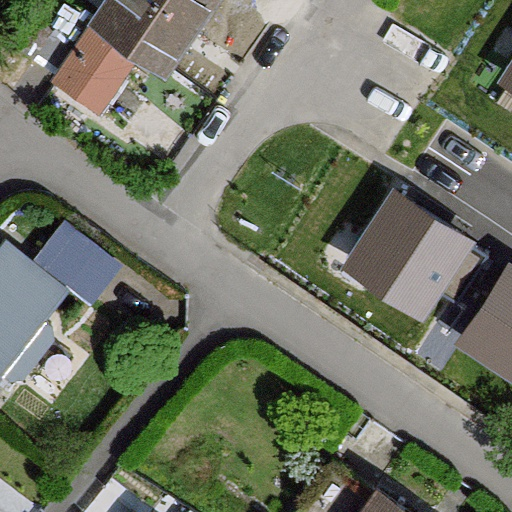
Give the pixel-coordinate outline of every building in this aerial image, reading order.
[(60,71),(56,76),(96,103),(134,47),(163,66),(208,0),(106,0),(96,16),(72,0),(32,0),(8,36),(60,71)] [(511,26),(490,61),(511,75),(511,26)] [(432,278),(442,284),(475,230),(381,172),(334,248),(418,300),(432,278)] [(8,233),(0,243),(0,369),(70,282),(50,268),(8,233)] [(71,239),(50,268),(70,282),(94,300),(115,270),(71,239)] [(446,329),(511,370),(511,252),(499,245),(446,329)] [(408,511),(379,492),(365,511),(408,511)]
